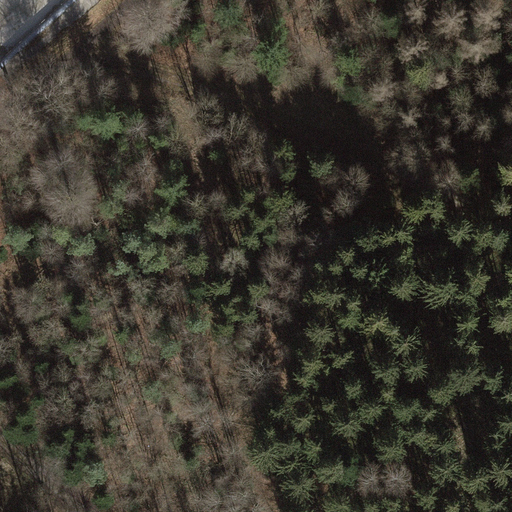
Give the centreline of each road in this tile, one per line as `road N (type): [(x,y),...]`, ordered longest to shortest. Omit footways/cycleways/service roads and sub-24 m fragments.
road 1 (track): [(82,49),(194,84),(511,229)]
road 2 (track): [(0,123),(135,0)]
